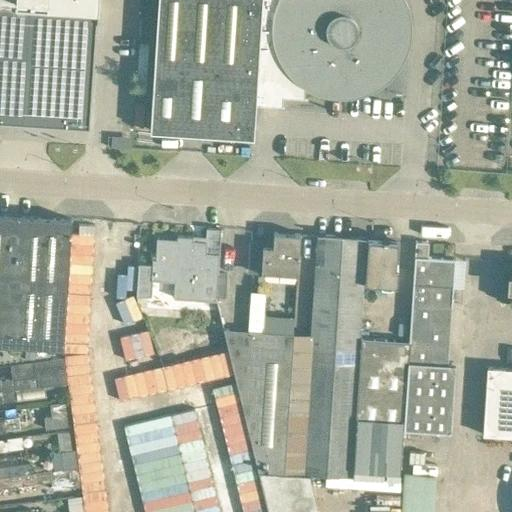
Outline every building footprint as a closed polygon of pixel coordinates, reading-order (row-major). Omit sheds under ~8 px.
[(0,0),(0,119),(88,125),(96,0),(0,0)] [(355,91),(362,89),(367,87),(372,85),(377,82),(379,80),(383,77),(386,74),(389,72),(392,67),(395,64),(398,59),(400,55),(402,51),(403,47),(404,42),(405,37),(406,34),(406,29),(406,24),(406,21),(405,16),(405,13),(404,11),(403,6),(401,1),(400,0),(157,0),(149,129),(253,136),(255,104),(283,106),(284,105),(282,105),(282,96),(307,98),(307,97),(304,97),(305,82),(307,83),(311,85),(315,87),(318,88),(322,90),(326,91),(333,92),(339,92),(343,92),(347,92),(352,92),(355,91)] [(511,0),(482,0),(482,15),(511,15),(511,0)] [(0,361),(7,361),(63,353),(63,347),(71,218),(9,214),(0,213),(0,361)] [(95,224),(79,223),(78,233),(94,234),(95,224)] [(152,263),(138,262),(135,295),(151,296),(152,279),(174,280),(173,297),(215,300),(216,297),(220,228),(206,227),(205,240),(193,239),(193,236),(177,235),(176,238),(156,237),(156,254),(150,253),(149,257),(152,257),(152,263)] [(234,229),(220,228),(216,297),(225,298),(226,284),(230,284),(231,274),(234,229)] [(249,246),(251,246),(249,271),(297,273),(299,233),(273,231),(272,245),(250,244),(249,246)] [(317,234),(310,335),(312,335),(311,347),(358,350),(365,239),(365,237),(317,234)] [(381,240),(367,239),(364,283),(396,285),(397,267),(395,267),(397,242),(387,241),(387,239),(381,238),(381,240)] [(415,241),(414,256),(427,256),(428,242),(415,241)] [(414,256),(409,340),(449,343),(454,258),(427,256),(414,256)] [(247,330),(223,328),(243,413),(257,470),(283,472),(294,333),(262,331),(265,292),(250,291),(247,330)] [(195,338),(185,340),(189,358),(199,356),(198,351),(225,345),(222,334),(195,340),(195,338)] [(400,473),(403,429),(407,362),(409,340),(361,337),(356,418),(353,470),(400,473)] [(0,390),(14,389),(39,386),(44,385),(66,382),(63,353),(7,361),(9,378),(0,379),(0,390)] [(310,361),(302,474),(309,474),(350,477),(357,364),(310,361)] [(456,365),(407,362),(403,429),(452,432),(456,365)] [(511,369),(487,367),(482,435),(511,436),(511,369)] [(0,401),(46,396),(44,385),(39,386),(14,389),(0,390),(0,401)] [(64,402),(50,404),(52,416),(44,417),(45,429),(68,426),(64,402)] [(215,404),(192,410),(194,419),(217,413),(215,404)] [(0,428),(19,426),(18,416),(0,417),(0,428)] [(28,473),(11,475),(0,476),(0,487),(50,482),(51,489),(80,485),(75,449),(70,449),(68,430),(55,432),(58,451),(61,450),(63,469),(28,473)] [(6,437),(0,438),(0,450),(22,448),(21,436),(6,437)] [(0,476),(11,475),(28,473),(27,463),(0,466),(0,476)] [(283,472),(257,470),(266,507),(314,495),(309,474),(302,474),(283,472)] [(431,511),(433,472),(402,470),(399,511),(431,511)] [(83,511),(81,496),(68,497),(69,511),(83,511)]
